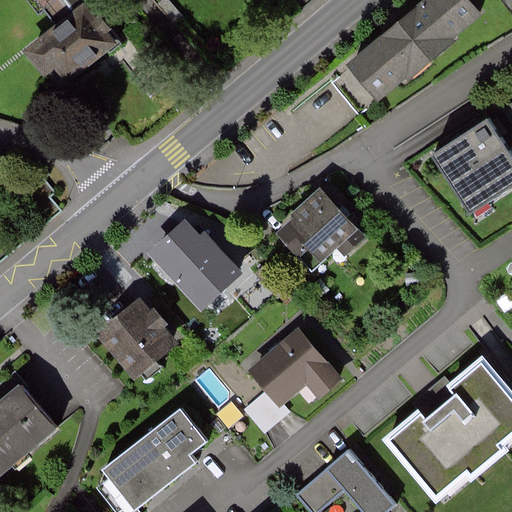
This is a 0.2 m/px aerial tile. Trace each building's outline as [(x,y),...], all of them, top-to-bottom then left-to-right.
[(96,0),(33,52),(47,70),(54,64),(58,61),(70,77),(106,47),(111,53),(124,44),(102,16),(107,12),(96,0)] [(458,0),(435,0),(352,67),(381,103),(479,25),(458,0)] [(511,158),(489,122),(436,156),(473,214),(511,189),(511,158)] [(329,197),(289,233),(322,270),(363,233),(329,197)] [(185,230),(159,252),(204,304),(238,274),(207,239),(203,242),(199,245),(185,230)] [(142,306),(107,334),(138,371),(140,369),(149,380),(163,367),(154,357),(172,342),(160,328),(165,323),(156,312),(154,314),(151,317),(142,306)] [(281,349),(255,370),(282,402),(300,387),(312,401),(339,379),(300,333),(281,349)] [(438,398),(389,438),(439,500),(511,438),(511,391),(484,360),(438,398)] [(0,476),(58,428),(13,374),(0,384),(0,476)] [(184,408),(105,469),(112,477),(99,487),(118,511),(121,511),(133,503),(138,510),(186,473),(200,462),(193,454),(210,441),(184,408)] [(327,469),(297,494),(311,511),(326,511),(334,506),(332,503),(347,490),(364,511),(362,511),(388,511),(398,504),(351,449),(327,469)]
